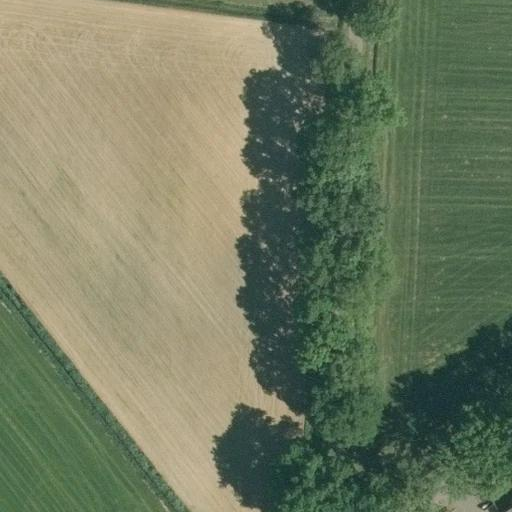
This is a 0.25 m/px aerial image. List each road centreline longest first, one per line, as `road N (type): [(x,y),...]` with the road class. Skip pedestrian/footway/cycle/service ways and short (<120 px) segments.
road 1 (unclassified): [(330,511),(358,0)]
road 2 (unclassified): [(406,511),(511,438)]
